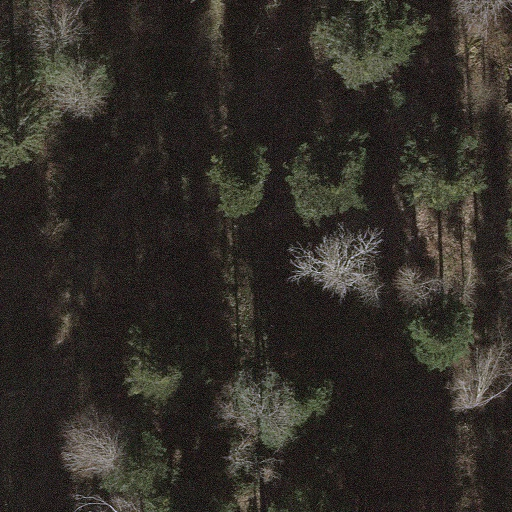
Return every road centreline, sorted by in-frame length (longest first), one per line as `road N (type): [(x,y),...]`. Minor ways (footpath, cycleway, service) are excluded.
road 1 (track): [(0,450),(113,209),(234,0)]
road 2 (track): [(511,319),(345,451),(231,511)]
